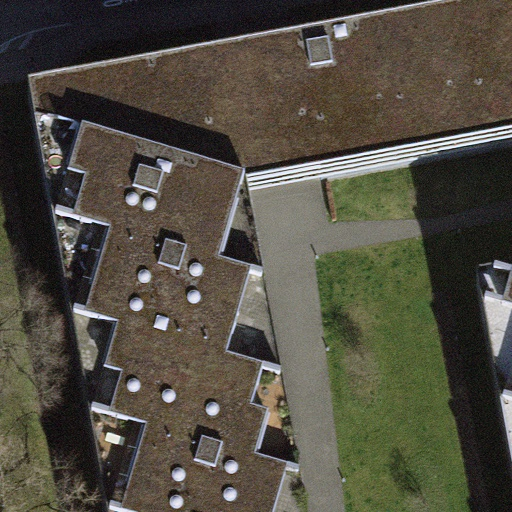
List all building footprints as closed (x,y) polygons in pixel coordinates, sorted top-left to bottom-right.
[(511,7),(332,40),(361,195),(511,168),(511,7)] [(223,60),(16,97),(44,253),(241,217),(328,201),(361,195),(332,40),(316,43),(223,60)] [(44,253),(87,493),(285,457),(254,279),(241,217),(44,253)] [(511,274),(480,281),(511,452),(511,274)] [(87,493),(90,511),(294,511),(285,457),(87,493)]
